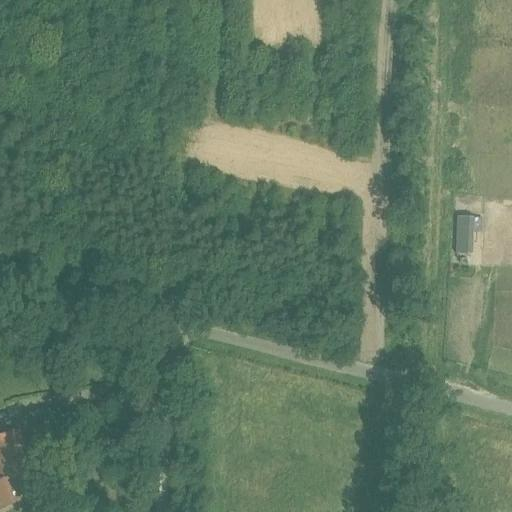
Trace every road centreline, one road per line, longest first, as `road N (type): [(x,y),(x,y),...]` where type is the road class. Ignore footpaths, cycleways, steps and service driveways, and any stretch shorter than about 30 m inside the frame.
road 1 (unclassified): [(174,324),(511,408)]
road 2 (track): [(161,511),(174,324)]
road 3 (unclassified): [(174,324),(0,278)]
